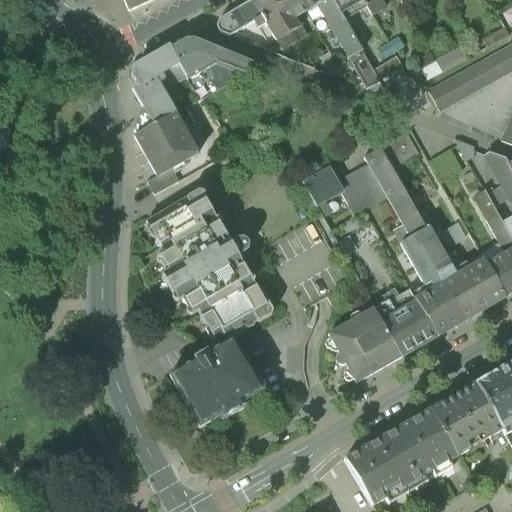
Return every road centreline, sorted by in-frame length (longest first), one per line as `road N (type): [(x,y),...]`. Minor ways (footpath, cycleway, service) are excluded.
road 1 (secondary): [(179,511),(108,357),(102,278),(109,148),(89,62)]
road 2 (residential): [(164,21),(511,158)]
road 3 (tertiary): [(511,328),(198,511)]
